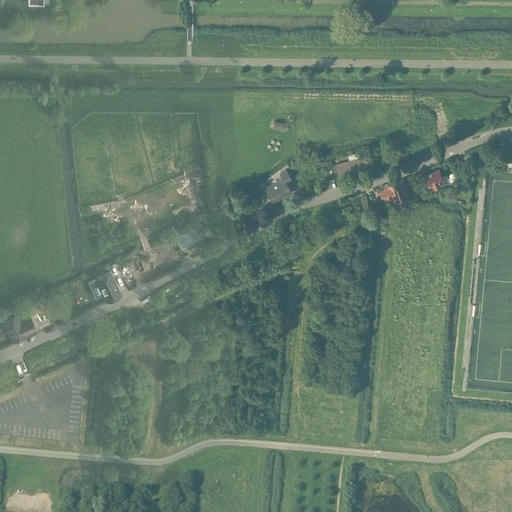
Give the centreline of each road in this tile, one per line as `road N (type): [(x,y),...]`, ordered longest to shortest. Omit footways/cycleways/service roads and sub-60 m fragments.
road 1 (unclassified): [(0,358),(114,306),(293,207),(511,132)]
road 2 (track): [(446,153),(426,102),(288,96)]
